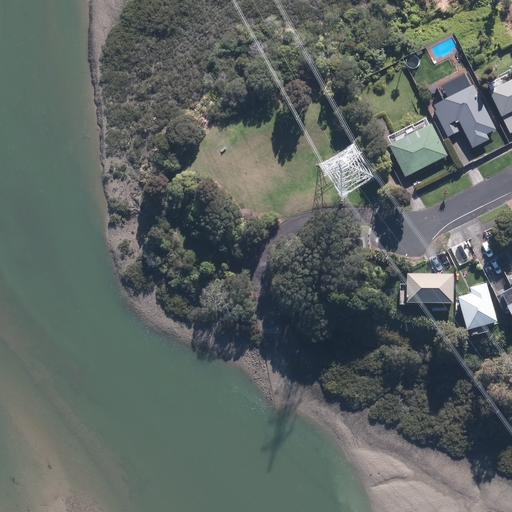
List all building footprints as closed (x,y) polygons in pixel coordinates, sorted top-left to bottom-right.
[(511,68),(507,71),(511,79),(511,80),(487,93),(500,119),(511,113),(511,68)] [(489,141),(486,136),(495,131),(472,87),(443,102),(454,124),(457,122),(469,145),(472,150),(489,141)] [(429,125),(387,148),(403,179),(446,157),(429,125)] [(452,275),(406,274),(405,304),(451,304),(452,275)] [(470,294),(456,298),(464,331),(468,330),(470,336),(486,333),(484,325),(495,323),(486,284),(469,288),(470,294)]
